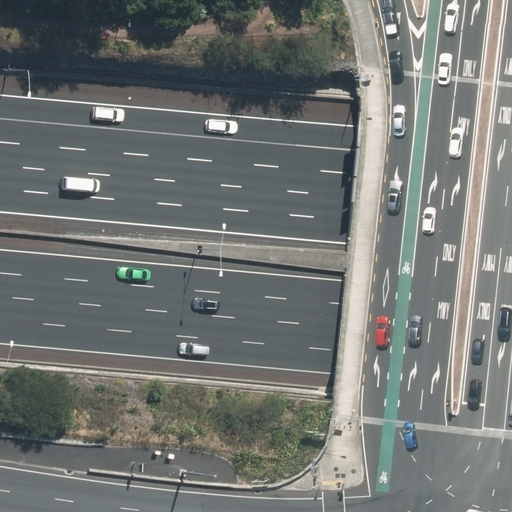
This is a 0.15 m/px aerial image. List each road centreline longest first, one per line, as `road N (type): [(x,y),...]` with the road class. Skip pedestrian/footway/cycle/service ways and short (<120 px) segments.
road 1 (motorway): [(0,190),(511,237)]
road 2 (motorway): [(511,320),(0,274)]
road 3 (motorway): [(0,158),(354,141),(511,150)]
road 4 (primary): [(432,290),(397,201),(403,74),(387,0)]
road 5 (primary): [(511,220),(480,510)]
road 6 (primary): [(432,290),(463,0)]
road 7 (primary): [(413,511),(432,290)]
road 8 (motorway): [(179,511),(0,482)]
